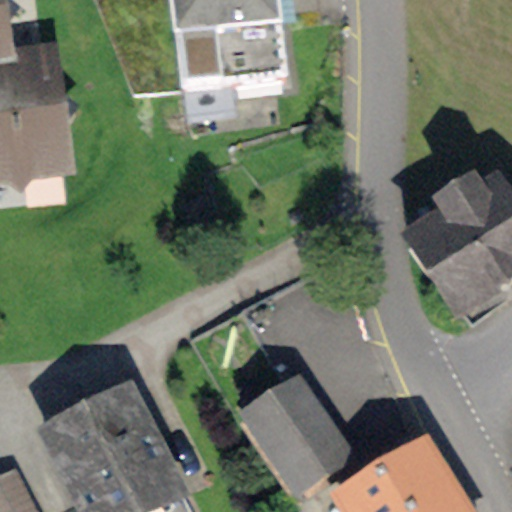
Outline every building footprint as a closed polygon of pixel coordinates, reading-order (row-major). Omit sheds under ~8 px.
[(0,0),(0,71),(18,69),(9,0),(0,0)] [(286,85),(275,0),(91,0),(128,102),(286,85)] [(0,71),(0,191),(76,181),(60,64),(18,69),(0,71)] [(396,228),(455,316),(511,277),(511,198),(489,165),(396,228)] [(241,427),(293,506),(353,467),(300,388),(241,427)] [(135,395),(41,443),(76,511),(184,511),(193,507),(135,395)] [(468,511),(429,447),(335,505),(339,511),(468,511)] [(34,511),(16,475),(0,483),(0,511),(34,511)]
